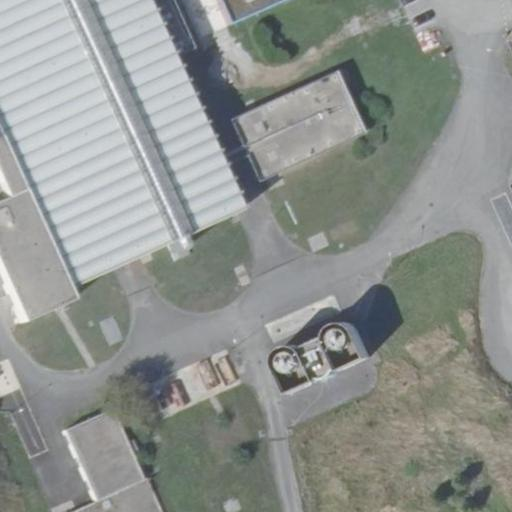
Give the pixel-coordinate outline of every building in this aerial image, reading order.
[(0,0),(0,293),(2,298),(14,327),(65,304),(60,292),(232,213),(213,171),(208,159),(161,55),(183,45),(162,0),(0,0)] [(204,0),(215,24),(267,0),(204,0)] [(225,123),(236,147),(241,159),(252,182),(355,136),(329,77),(225,123)] [(236,147),(208,159),(213,171),(241,159),(236,147)] [(323,334),(321,340),(321,345),(322,347),(301,357),(299,353),(296,351),(293,349),(288,348),(284,348),(280,349),(275,352),(271,358),(270,367),(283,396),(313,385),(312,382),(332,373),(334,373),(335,375),(364,361),(351,332),(345,327),(342,326),(336,325),(330,327),(326,331),(323,334)] [(321,345),(321,340),(296,351),(299,353),(301,357),(322,347),(321,345)] [(183,371),(169,377),(180,402),(193,396),(183,371)] [(330,377),(332,373),(312,382),(322,382),(330,377)] [(137,483),(104,413),(57,435),(89,505),(72,511),(154,511),(140,482),(137,483)]
